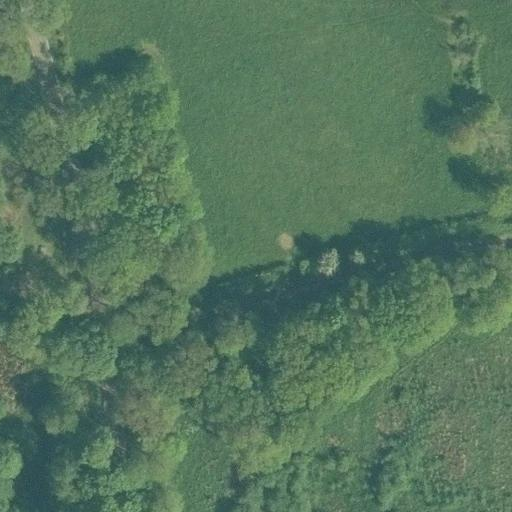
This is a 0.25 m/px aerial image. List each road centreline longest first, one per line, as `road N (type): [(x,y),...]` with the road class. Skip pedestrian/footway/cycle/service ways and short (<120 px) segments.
road 1 (tertiary): [(116,511),(94,258),(28,0)]
road 2 (track): [(106,341),(360,269),(511,237)]
